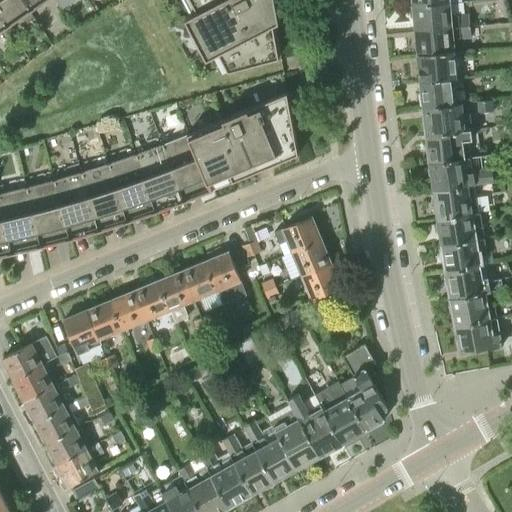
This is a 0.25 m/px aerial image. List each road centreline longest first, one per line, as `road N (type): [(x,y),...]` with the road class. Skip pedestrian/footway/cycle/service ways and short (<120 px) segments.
road 1 (residential): [(0,311),(367,157)]
road 2 (residential): [(442,452),(408,371),(367,157)]
road 3 (residential): [(367,157),(354,0)]
road 4 (residential): [(338,511),(442,452)]
